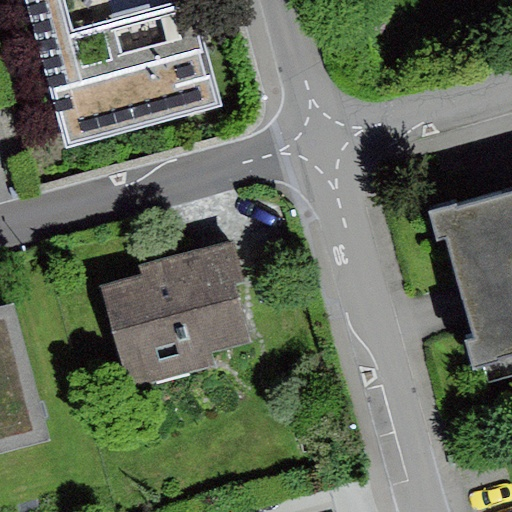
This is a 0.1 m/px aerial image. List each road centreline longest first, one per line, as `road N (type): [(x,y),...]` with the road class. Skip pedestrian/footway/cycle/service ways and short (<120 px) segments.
road 1 (residential): [(431,511),(324,144)]
road 2 (residential): [(0,228),(324,144)]
road 3 (residential): [(324,144),(511,93)]
road 4 (residential): [(324,144),(283,0)]
